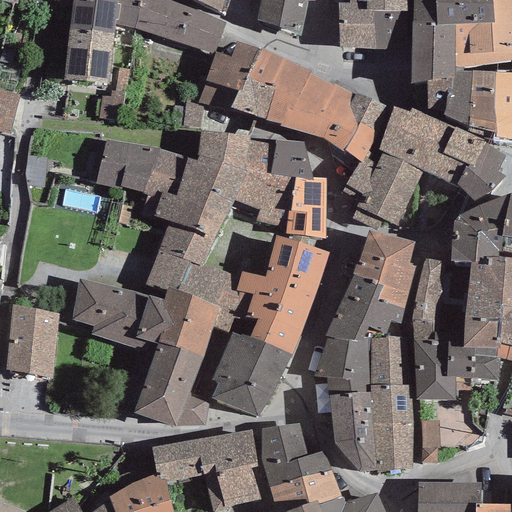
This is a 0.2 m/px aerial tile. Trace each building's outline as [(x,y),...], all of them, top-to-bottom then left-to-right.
[(80,0),(71,0),(68,29),(114,34),(115,25),(135,29),(139,0),(93,0),(93,2),(80,0)] [(225,22),(172,0),(139,0),(135,29),(213,54),(214,52),(225,22)] [(193,0),(220,11),(223,0),(193,0)] [(262,0),(257,20),(300,35),(307,0),(262,0)] [(339,47),(375,49),(373,10),(366,9),(366,0),(349,0),(349,3),(338,3),(339,47)] [(373,10),(406,11),(406,0),(366,0),(366,9),(373,10)] [(413,0),(410,78),(410,85),(427,81),(455,77),(455,72),(463,72),(463,69),(462,66),(455,67),(455,24),(437,24),(435,0),(413,0)] [(435,0),(437,24),(455,24),(494,23),(491,0),(435,0)] [(455,67),(462,66),(477,66),(511,58),(511,0),(491,0),(494,23),(455,24),(455,67)] [(373,10),(375,49),(407,51),(406,11),(373,10)] [(114,34),(68,29),(63,79),(108,83),(114,34)] [(213,54),(205,81),(237,90),(244,92),(247,79),(262,49),(237,41),(231,57),(214,52),(213,54)] [(262,49),(247,79),(275,88),(264,121),(280,124),(280,127),(316,136),(324,139),(346,91),(318,77),(310,74),(311,71),(262,49)] [(443,115),(467,126),(471,71),(463,72),(455,72),(455,77),(427,81),(427,109),(444,110),(443,115)] [(471,71),(467,126),(495,133),(496,134),(493,110),(495,72),(471,71)] [(496,134),(495,133),(495,137),(511,139),(511,72),(495,72),(493,110),(496,134)] [(237,90),(229,108),(264,121),(275,88),(247,79),(244,92),(237,90)] [(0,88),(0,132),(10,135),(19,93),(0,88)] [(346,91),(324,139),(342,151),(344,150),(359,161),(361,163),(365,158),(389,109),(357,92),(356,95),(346,91)] [(410,113),(394,107),(378,150),(383,153),(423,172),(458,187),(474,201),(492,190),(505,176),(497,171),(505,156),(484,144),(485,142),(455,127),(454,128),(412,109),(410,113)] [(200,132),(198,156),(244,169),(249,142),(250,136),(200,132)] [(144,194),(159,149),(106,140),(98,185),(144,194)] [(275,145),(271,173),(294,178),(313,180),(313,178),(303,142),(276,141),(275,145)] [(275,145),(249,142),(244,169),(249,170),(234,201),(259,210),(255,221),(286,228),(288,210),(292,211),(294,178),(271,173),(275,145)] [(159,149),(144,194),(159,200),(153,216),(169,221),(158,250),(190,261),(203,267),(205,263),(234,201),(249,170),(244,169),(198,156),(196,160),(159,149)] [(397,226),(423,172),(383,153),(377,164),(365,158),(361,163),(359,161),(342,192),(359,201),(356,206),(397,226)] [(285,234),(326,239),(326,179),(313,178),(313,180),(294,178),(292,211),(288,210),(286,228),(285,234)] [(501,236),(510,194),(459,215),(454,222),(450,261),(471,262),(481,260),(483,257),(497,256),(498,250),(502,250),(504,237),(501,236)] [(511,194),(510,194),(501,236),(504,237),(502,250),(511,252),(511,194)] [(414,242),(368,231),(353,276),(382,287),(377,302),(404,309),(415,268),(408,265),(414,242)] [(240,277),(236,291),(247,293),(253,295),(246,317),(257,320),(250,339),(291,355),(302,331),(329,253),(276,236),(264,276),(242,272),(240,277)] [(158,250),(141,294),(163,300),(165,290),(167,287),(178,290),(190,261),(158,250)] [(415,339),(463,340),(464,317),(497,319),(501,319),(511,309),(511,258),(504,259),(497,258),(491,259),(491,265),(477,265),(477,263),(470,264),(447,264),(440,261),(425,259),(412,318),(415,339)] [(240,277),(205,263),(203,267),(190,261),(178,290),(220,309),(213,327),(232,332),(247,293),(236,291),(240,277)] [(326,378),(329,395),(370,393),(370,386),(369,340),(375,330),(385,335),(390,320),(400,324),(404,309),(377,302),(382,287),(353,276),(324,337),(328,338),(314,377),(326,378)] [(154,353),(134,413),(175,427),(205,426),(209,401),(188,394),(213,327),(220,309),(178,290),(167,287),(165,290),(163,300),(141,294),(79,278),(72,319),(92,326),(90,334),(154,353)] [(59,314),(12,305),(5,370),(52,378),(59,314)] [(462,348),(497,348),(496,358),(500,358),(511,361),(511,309),(501,319),(497,319),(464,317),(463,340),(462,348)] [(250,339),(232,332),(211,380),(217,383),(211,398),(258,417),(291,355),(250,339)] [(405,338),(369,340),(370,386),(406,386),(405,338)] [(497,381),(500,358),(496,358),(497,348),(462,348),(463,340),(415,339),(417,399),(457,399),(457,377),(497,381)] [(376,473),(412,469),(412,431),(409,386),(406,386),(370,386),(370,393),(376,470),(376,473)] [(334,444),(358,472),(376,470),(370,393),(329,395),(334,444)] [(261,459),(264,470),(307,457),(298,424),(261,429),(261,459)] [(204,476),(212,511),(216,511),(225,510),(225,507),(266,498),(251,430),(196,440),(204,476)] [(166,482),(204,476),(196,440),(151,447),(155,475),(166,482)] [(275,511),(287,511),(317,502),(319,505),(341,497),(324,452),(307,457),(264,470),(275,511)] [(115,511),(173,511),(166,482),(155,475),(130,484),(109,497),(110,500),(115,511)] [(416,511),(474,511),(475,505),(482,505),(481,484),(418,483),(416,511)] [(384,511),(376,493),(345,504),(341,497),(319,505),(321,511),(384,511)] [(48,511),(115,511),(110,500),(92,511),(81,511),(73,496),(48,511)] [(321,511),(319,505),(317,502),(287,511),(321,511)]
